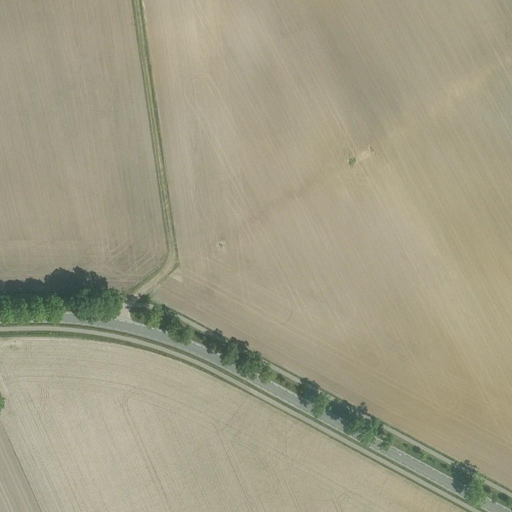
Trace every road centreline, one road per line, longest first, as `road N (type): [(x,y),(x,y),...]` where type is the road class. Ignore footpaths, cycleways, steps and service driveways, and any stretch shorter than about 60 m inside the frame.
road 1 (tertiary): [(505,511),(161,336),(57,318),(0,318)]
road 2 (track): [(511,56),(176,263)]
road 3 (track): [(123,326),(128,302),(176,263),(177,253),(141,0)]
